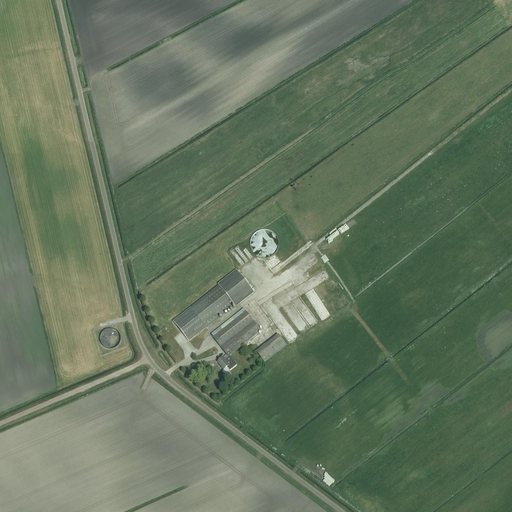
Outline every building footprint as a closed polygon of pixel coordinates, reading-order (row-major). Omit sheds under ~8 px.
[(266,249),(274,238),(265,232),(264,234),(261,233),(258,238),(256,241),(257,241),(254,245),(253,244),(250,249),(264,258),(268,251),(266,249)] [(219,286),(190,308),(173,321),(189,342),(235,306),(236,307),(254,293),(236,270),(218,284),(219,286)] [(245,312),(243,314),(241,311),(211,335),(226,355),(216,362),(223,371),(229,366),(225,361),(229,358),(228,357),(260,331),(245,312)] [(286,317),(277,322),(288,342),(297,337),(286,317)] [(278,335),(256,352),(265,363),(287,345),(278,335)]
